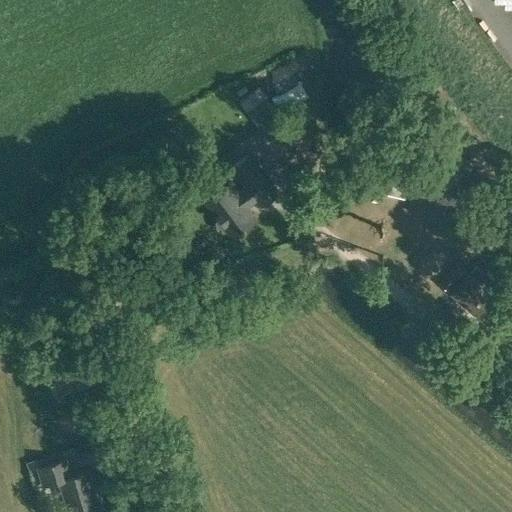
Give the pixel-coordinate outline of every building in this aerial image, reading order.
[(425,158),(395,143),(369,194),(378,198),(384,186),(405,196),(409,187),(453,209),(468,180),(425,158)] [(276,193),(247,154),(231,166),(245,185),(235,192),(229,185),(207,201),(219,217),(217,222),(218,227),(222,230),(228,229),(232,235),(255,218),(244,204),(250,200),(251,200),(251,201),(252,201),(253,201),(254,201),(256,199),(260,204),(276,193)] [(485,320),(499,304),(509,291),(477,263),(466,277),(453,293),(485,320)] [(54,397),(84,386),(72,353),(42,364),(54,397)] [(72,474),(67,457),(36,466),(42,485),(60,481),(68,511),(101,511),(89,470),(72,474)]
